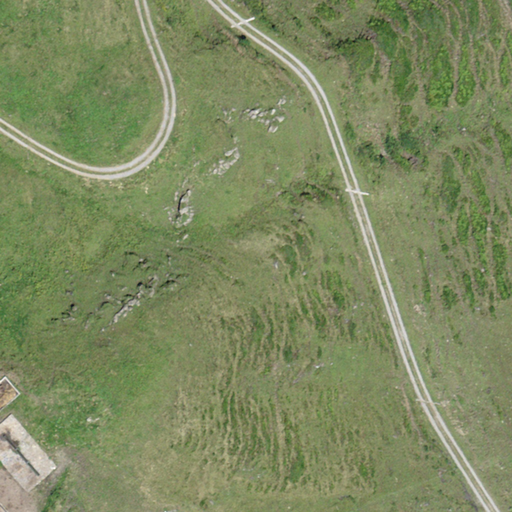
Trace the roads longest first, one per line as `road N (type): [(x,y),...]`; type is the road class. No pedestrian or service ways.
road 1 (track): [(499,511),(437,419),(312,73),(212,0)]
road 2 (track): [(142,0),(180,102),(170,144),(110,176),(76,166),(0,119)]
